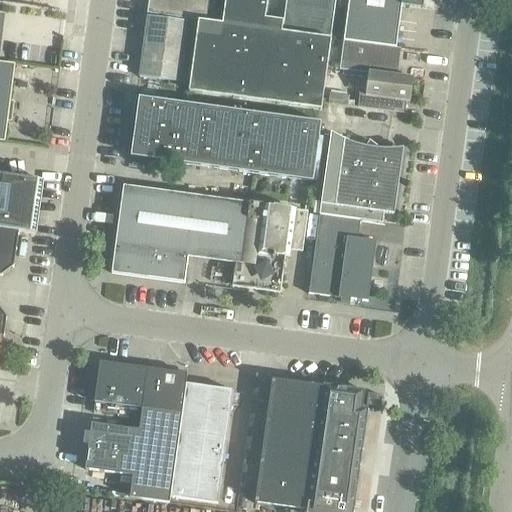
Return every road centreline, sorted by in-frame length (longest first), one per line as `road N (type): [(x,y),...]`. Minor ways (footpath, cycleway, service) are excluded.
road 1 (unclassified): [(420,364),(470,0)]
road 2 (unclassified): [(420,364),(107,322),(77,326)]
road 3 (unclassified): [(77,326),(67,297),(107,0)]
road 4 (unclassified): [(0,455),(30,454),(47,428),(58,357),(77,326)]
road 5 (unclassified): [(420,364),(401,511)]
